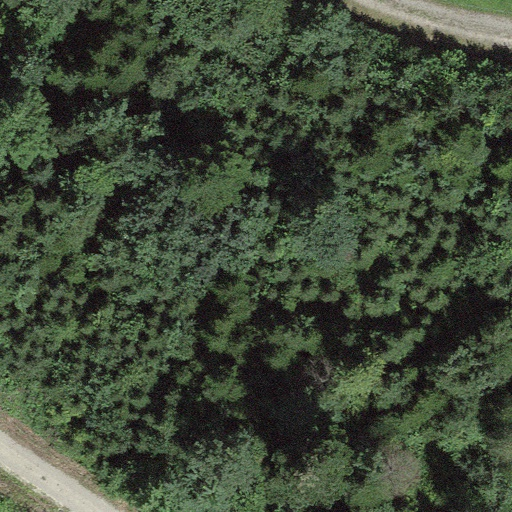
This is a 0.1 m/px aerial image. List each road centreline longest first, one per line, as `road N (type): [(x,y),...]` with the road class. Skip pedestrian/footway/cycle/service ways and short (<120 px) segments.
road 1 (track): [(382,0),(511,37)]
road 2 (track): [(0,444),(99,511)]
